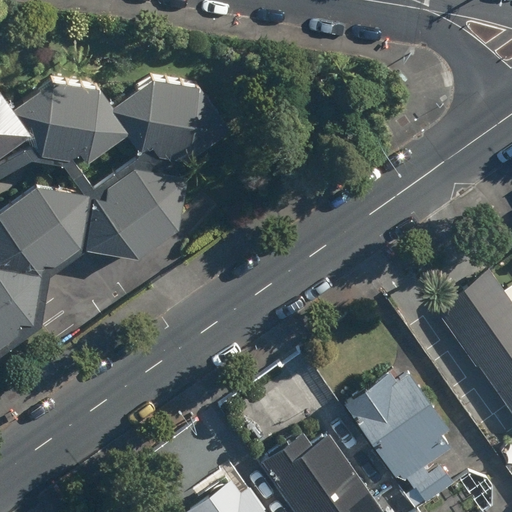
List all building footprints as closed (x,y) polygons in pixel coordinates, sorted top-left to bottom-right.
[(0,160),(30,139),(44,156),(87,164),(126,138),(141,154),(168,159),(164,175),(135,167),(110,189),(107,201),(40,186),(0,214),(0,349),(43,319),(52,268),(86,243),(140,250),(179,220),(190,156),(230,122),(203,76),(154,68),(113,97),(101,75),(54,69),(16,101),(1,80),(0,80),(0,160)] [(511,282),(506,286),(495,271),(444,307),(511,403),(511,282)] [(438,452),(448,419),(410,364),(396,374),(392,367),(346,398),(416,501),(455,475),(444,459),(432,467),(427,459),(438,452)] [(305,425),(263,454),(303,511),(416,511),(414,508),(408,511),(387,511),(371,488),(388,476),(353,425),(338,435),(333,427),(315,439),(305,425)] [(194,511),(271,511),(240,467),(188,503),(194,511)]
